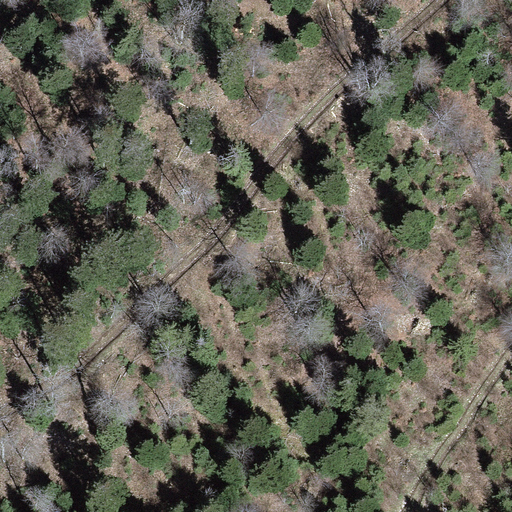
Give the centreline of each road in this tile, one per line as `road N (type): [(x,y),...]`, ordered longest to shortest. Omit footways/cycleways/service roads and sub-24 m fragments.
road 1 (track): [(412,0),(136,311),(61,377),(0,413)]
road 2 (track): [(408,511),(511,350)]
